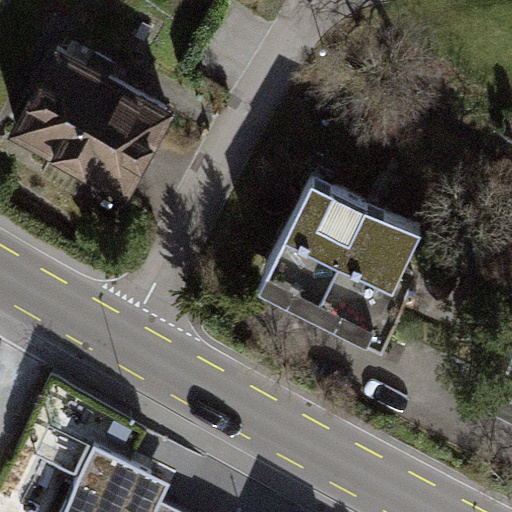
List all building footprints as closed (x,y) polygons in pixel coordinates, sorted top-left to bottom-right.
[(53,36),(2,124),(123,190),(171,107),(53,36)] [(360,196),(305,170),(251,274),(308,302),(360,196)] [(414,224),(360,196),(308,302),(378,338),(417,265),(402,257),(414,224)] [(511,333),(484,392),(511,406),(511,333)] [(164,479),(94,444),(59,511),(192,511),(157,494),(164,479)]
